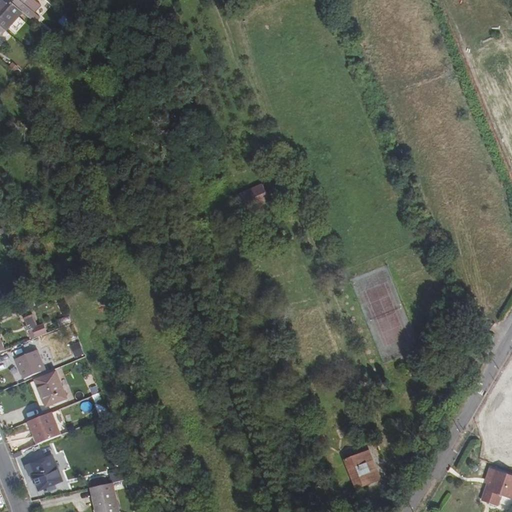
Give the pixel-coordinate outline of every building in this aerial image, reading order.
[(0,24),(7,31),(24,13),(9,0),(2,0),(0,3),(0,24)] [(9,0),(24,13),(36,23),(40,18),(29,8),(35,1),(34,0),(9,0)] [(87,3),(84,0),(80,0),(74,7),(77,10),(75,12),(77,14),(87,3)] [(242,201),(247,212),(271,203),(266,191),(242,201)] [(274,213),(258,219),(269,245),(285,239),(274,213)] [(42,310),(46,318),(58,312),(54,304),(42,310)] [(24,318),(32,337),(40,334),(32,315),(24,318)] [(15,358),(23,378),(45,369),(37,350),(15,358)] [(60,350),(53,353),(56,360),(58,359),(60,363),(64,361),(60,350)] [(37,379),(40,385),(59,378),(56,371),(37,379)] [(59,378),(40,385),(48,403),(66,396),(59,378)] [(40,385),(37,379),(32,382),(34,388),(40,385)] [(48,403),(40,385),(34,388),(43,409),(68,399),(66,396),(48,403)] [(102,392),(93,396),(102,417),(110,414),(102,392)] [(52,411),(28,421),(38,444),(61,434),(52,411)] [(369,451),(344,460),(355,489),(380,479),(369,451)] [(52,455),(30,464),(37,480),(41,489),(62,480),(52,455)] [(37,480),(30,464),(27,465),(34,481),(37,480)] [(511,486),(511,478),(482,468),(478,477),(479,478),(481,478),(479,483),(473,501),(488,506),(492,496),(507,501),(511,486)] [(91,486),(107,483),(106,476),(89,480),(90,487),(91,486)] [(107,483),(91,486),(93,494),(95,494),(99,511),(112,511),(119,511),(114,489),(110,490),(109,483),(107,483)]
